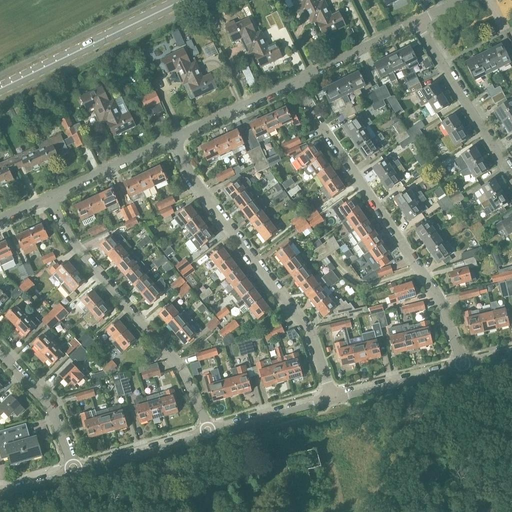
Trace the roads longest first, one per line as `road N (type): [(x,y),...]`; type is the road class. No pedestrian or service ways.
road 1 (residential): [(463,367),(424,274),(298,82)]
road 2 (residential): [(331,399),(304,325),(193,182),(173,138)]
road 3 (residential): [(209,433),(176,361),(77,247),(51,198)]
road 4 (secondary): [(0,89),(185,0)]
road 5 (residential): [(511,171),(412,22)]
road 6 (residential): [(75,472),(50,403),(0,352)]
road 7 (residential): [(75,472),(209,433)]
road 8 (residential): [(173,138),(298,82)]
road 9 (residential): [(51,198),(173,138)]
road 10 (residential): [(331,399),(463,367)]
road 11 (residential): [(298,82),(412,22)]
road 12 (residential): [(209,433),(331,399)]
